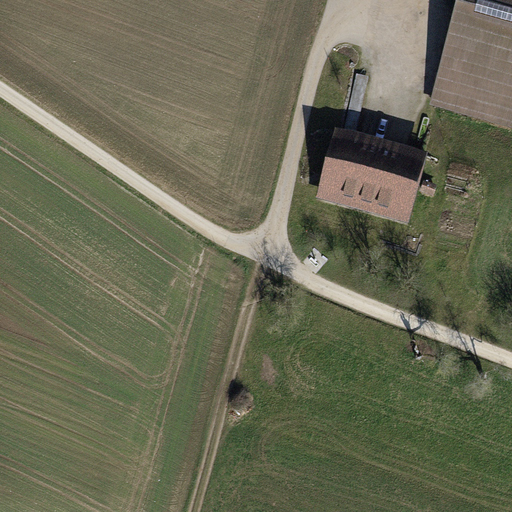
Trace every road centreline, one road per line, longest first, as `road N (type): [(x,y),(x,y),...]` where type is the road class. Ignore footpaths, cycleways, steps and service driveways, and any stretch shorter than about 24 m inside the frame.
road 1 (track): [(0,91),(208,232),(307,281),(511,358)]
road 2 (track): [(188,511),(333,0)]
